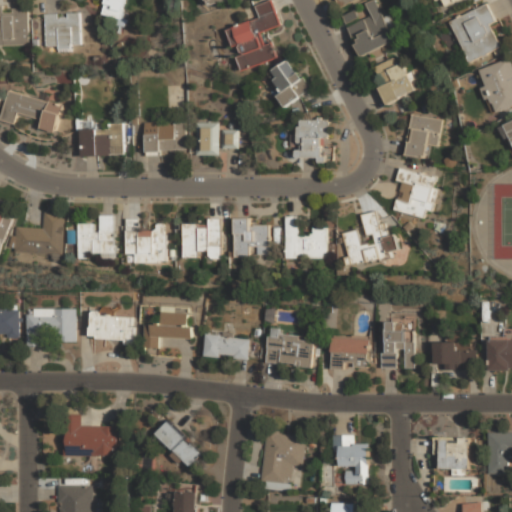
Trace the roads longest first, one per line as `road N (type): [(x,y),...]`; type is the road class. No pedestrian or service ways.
road 1 (residential): [(0,379),(142,381),(320,401),(511,401)]
road 2 (residential): [(0,158),(43,182),(70,186),(343,185),(369,164)]
road 3 (residential): [(302,0),(370,134),(369,164)]
road 4 (residential): [(28,379),(28,511)]
road 5 (residential): [(231,511),(244,392)]
